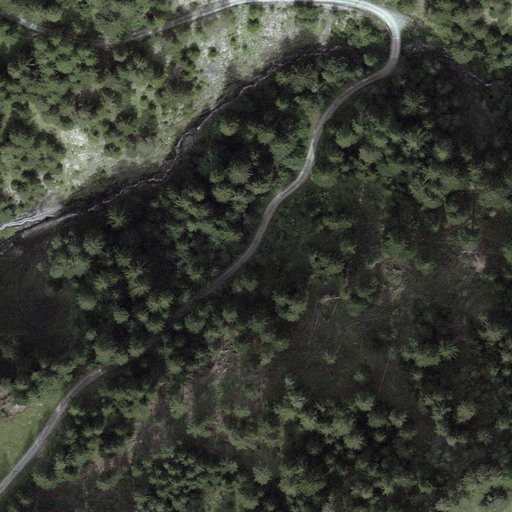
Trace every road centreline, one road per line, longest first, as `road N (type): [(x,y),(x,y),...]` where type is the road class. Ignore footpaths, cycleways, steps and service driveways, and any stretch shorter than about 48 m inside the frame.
road 1 (track): [(338,0),(387,18),(395,39),(388,68),(330,109),(303,176),(273,205),(247,256),(141,349),(84,382),(0,489)]
road 2 (track): [(0,8),(46,31),(105,42),(254,0)]
